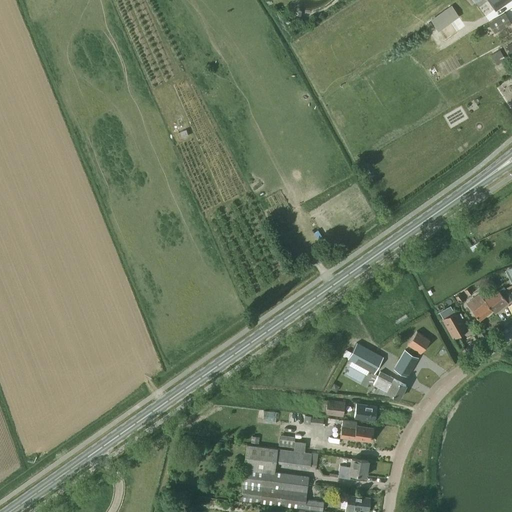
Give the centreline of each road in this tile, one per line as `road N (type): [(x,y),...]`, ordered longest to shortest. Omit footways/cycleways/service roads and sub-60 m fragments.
road 1 (primary): [(8,511),(511,161)]
road 2 (unclassified): [(390,511),(406,440),(430,400),(511,335)]
